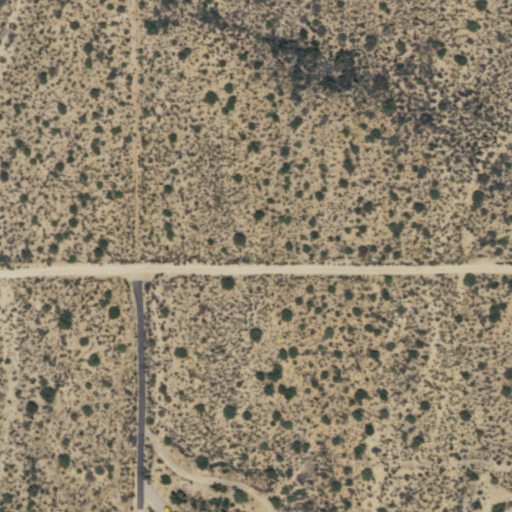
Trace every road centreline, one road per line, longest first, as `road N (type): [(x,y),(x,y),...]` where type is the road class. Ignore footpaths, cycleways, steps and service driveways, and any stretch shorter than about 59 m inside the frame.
road 1 (residential): [(135,0),(132,271),(143,511)]
road 2 (residential): [(0,272),(511,268)]
road 3 (track): [(143,493),(157,511),(267,501),(249,488),(174,469),(141,425)]
